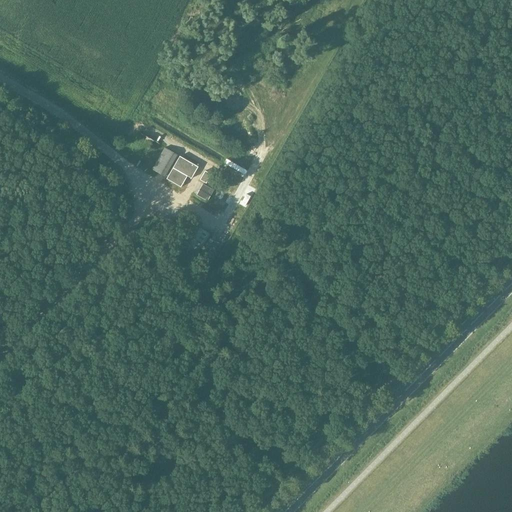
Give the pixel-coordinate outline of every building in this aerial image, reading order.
[(151,170),(155,172),(164,177),(177,156),(164,148),(151,170)] [(179,157),(166,180),(180,188),(187,177),(191,179),(198,167),(179,157)] [(207,172),(201,183),(207,187),(213,176),(207,172)] [(197,200),(209,205),(214,194),(201,189),(197,200)] [(216,235),(199,226),(184,254),(201,263),(216,235)]
